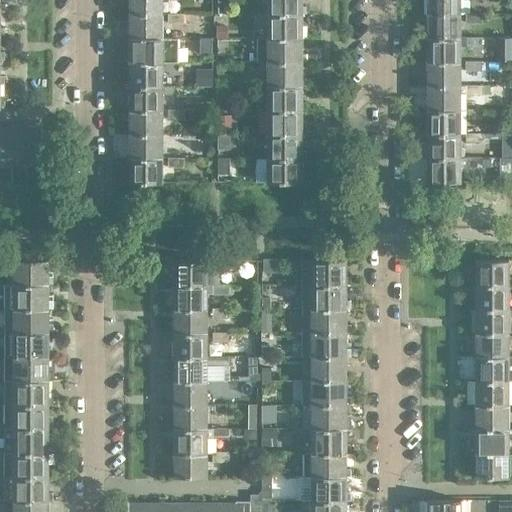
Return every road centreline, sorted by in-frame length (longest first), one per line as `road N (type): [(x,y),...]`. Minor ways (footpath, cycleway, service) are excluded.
road 1 (residential): [(84,511),(87,0)]
road 2 (residential): [(383,511),(382,0)]
